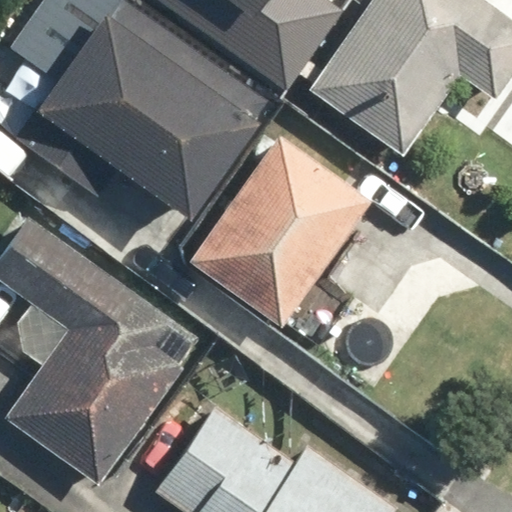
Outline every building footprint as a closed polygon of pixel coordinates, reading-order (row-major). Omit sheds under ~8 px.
[(122,170),(188,218),(266,111),(117,0),(48,0),(15,47),(47,70),(9,122),(106,193),(122,170)] [(162,0),(289,85),(340,9),(327,0),(162,0)] [(490,101),(511,69),(511,19),(483,0),(367,0),(302,94),(398,160),(456,77),(490,101)] [(265,334),(271,326),(316,357),(353,304),(308,273),(357,202),(262,137),(171,268),(265,334)] [(191,341),(12,218),(0,235),(0,290),(23,306),(0,338),(0,351),(29,372),(0,414),(0,457),(29,478),(42,459),(88,491),(191,341)] [(382,511),(390,501),(298,436),(282,459),(208,407),(144,498),(164,511),(382,511)]
